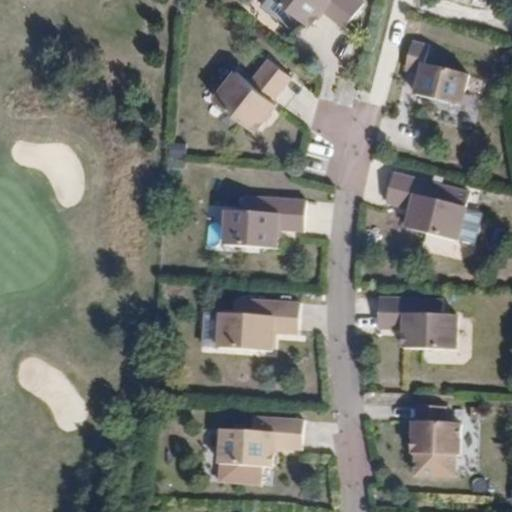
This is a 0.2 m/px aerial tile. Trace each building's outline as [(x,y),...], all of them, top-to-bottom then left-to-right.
[(346,0),(275,0),(303,27),(316,14),(336,34),(359,12),(346,0)] [(410,83),(404,103),(449,114),(457,83),(414,72),(418,53),(402,49),(394,79),(410,83)] [(264,106),(285,86),(265,65),(243,86),(231,74),(207,98),(243,133),(267,110),(264,106)] [(185,161),(185,144),(170,143),(169,161),(185,161)] [(403,221),(398,239),(446,254),(456,222),(441,217),(446,202),(386,185),(377,214),(403,221)] [(297,209),(235,202),(233,216),(218,215),(215,249),(266,254),(268,236),(294,239),(297,209)] [(264,357),(266,340),(290,342),(292,311),(231,306),(230,321),(213,320),(210,353),(264,357)] [(432,310),(369,309),(369,339),(396,340),(396,359),(446,359),(446,325),(432,325),(432,310)] [(436,416),(405,416),(403,463),(449,465),(449,432),(436,431),(436,416)] [(211,436),(210,470),(261,473),(262,455),(291,456),(292,426),(260,425),(260,439),(211,436)]
